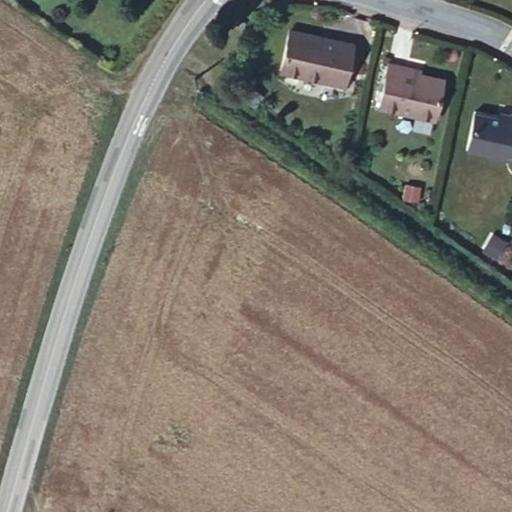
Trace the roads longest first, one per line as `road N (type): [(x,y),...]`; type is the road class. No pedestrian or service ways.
road 1 (tertiary): [(205,0),(157,74),(112,174),(9,511)]
road 2 (residential): [(393,0),(511,38)]
